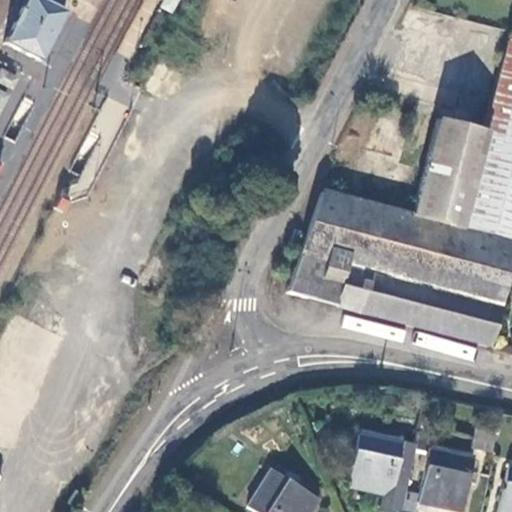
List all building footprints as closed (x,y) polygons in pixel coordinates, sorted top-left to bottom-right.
[(39,0),(25,0),(3,44),(38,62),(63,12),(39,0)] [(160,0),(157,8),(167,12),(172,0),(160,0)] [(511,33),(508,33),(485,134),(436,120),(412,218),(320,193),(286,294),(488,345),(511,261),(511,33)] [(492,455),(495,441),(492,440),(494,430),(475,426),(470,451),(492,455)] [(401,511),(405,493),(416,446),(359,432),(355,448),(352,460),(347,488),(382,496),(379,511),(401,511)] [(352,460),(355,448),(347,447),(345,458),(352,460)] [(405,493),(401,511),(414,511),(417,504),(438,509),(451,511),(460,511),(467,484),(469,474),(473,458),(429,448),(418,495),(405,493)] [(511,511),(511,466),(508,466),(498,511),(511,511)] [(246,509),(251,511),(309,511),(317,500),(296,486),(300,480),(288,473),(284,480),(269,470),(246,509)] [(481,478),(469,474),(467,484),(478,488),(481,478)] [(74,509),(82,496),(74,490),(66,503),(74,509)]
